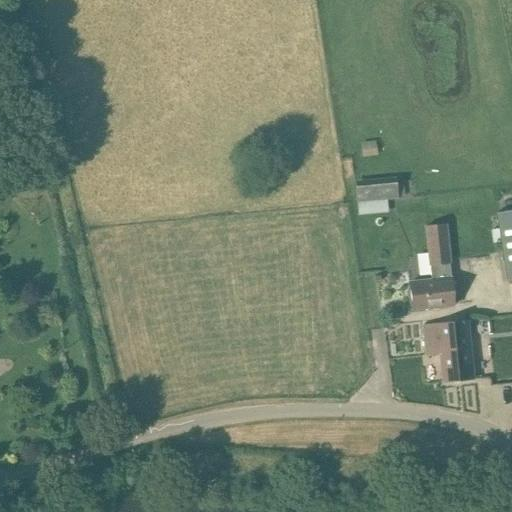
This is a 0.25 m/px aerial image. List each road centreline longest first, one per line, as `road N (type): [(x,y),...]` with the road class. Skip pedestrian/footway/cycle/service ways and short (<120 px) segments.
road 1 (unclassified): [(511,445),(421,414),(317,410),(202,420),(121,443)]
road 2 (residential): [(121,443),(0,474)]
